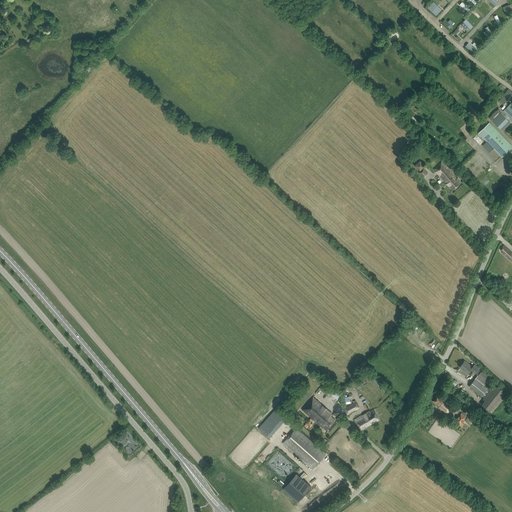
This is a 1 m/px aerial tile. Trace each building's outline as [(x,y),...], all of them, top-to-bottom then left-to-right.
[(369,69),(366,72),(371,77),(374,74),(369,69)] [(500,101),(505,105),(510,100),(511,96),(511,91),(508,89),(507,89),(499,100),(500,101)] [(511,104),(511,103),(503,111),(511,119),(511,104)] [(509,120),(501,112),(493,121),(500,129),(509,120)] [(511,146),(511,145),(489,123),(478,133),(502,157),(511,146)] [(420,170),(425,165),(420,160),(415,165),(420,170)] [(434,169),(453,190),(462,182),(458,177),(457,178),(442,162),(434,169)] [(428,173),(423,168),(419,172),(423,177),(428,173)] [(511,252),(504,245),(500,249),(503,251),(502,252),(511,261),(511,252)] [(459,367),(468,374),(471,369),(478,375),(469,386),(482,396),(483,397),(482,399),(485,401),(482,404),(492,412),(507,392),(495,383),(490,390),(488,388),(485,386),(493,375),(484,368),(480,364),(478,367),(475,364),(473,367),(465,360),(459,367)] [(325,383),(320,388),(336,403),(343,394),(333,386),(331,388),(325,383)] [(438,395),(433,401),(439,406),(438,407),(447,414),(454,406),(442,396),(441,397),(438,395)] [(302,409),(326,431),(335,420),(330,416),(331,414),(313,397),(302,409)] [(356,410),(359,409),(355,402),(346,407),(349,413),(355,409),(356,410)] [(286,419),(275,410),(258,429),(269,438),(286,419)] [(360,430),(379,419),(374,410),(371,411),(371,412),(370,413),(369,411),(355,419),(360,430)] [(461,413),(455,422),(459,425),(466,417),(461,413)] [(326,454),(296,428),(282,443),(312,470),(326,454)] [(131,453),(140,447),(131,433),(122,439),(126,446),(128,444),(130,447),(128,448),(131,453)] [(297,502),(311,487),(296,474),(282,489),(297,502)]
